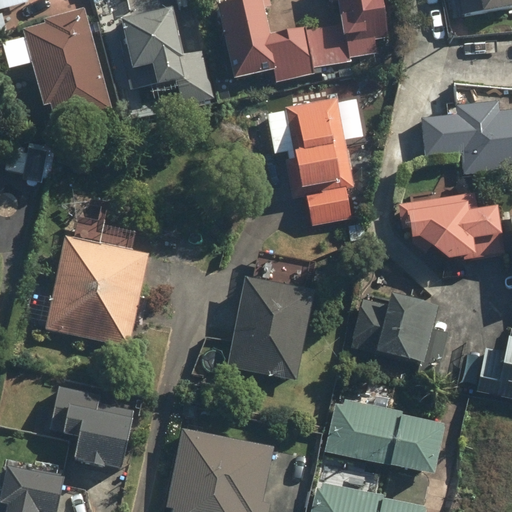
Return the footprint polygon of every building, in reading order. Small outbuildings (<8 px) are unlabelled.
[(0,0),(0,8),(28,0),(0,0)] [(282,80),(347,67),(337,18),(277,30),(270,0),(221,0),(237,77),(280,68),(282,80)] [(388,0),(340,0),(347,36),(365,32),(362,17),(391,12),(388,0)] [(511,0),(458,0),(461,18),(511,8),(511,0)] [(177,8),(124,20),(135,69),(156,64),(161,83),(178,79),(184,103),(216,96),(205,49),(188,53),(177,8)] [(63,134),(121,119),(93,12),(28,29),(48,107),(56,105),(63,134)] [(337,100),(291,107),(309,224),(355,217),(337,100)] [(511,103),(467,107),(467,113),(424,117),(427,153),(470,150),(472,175),(511,171),(511,103)] [(428,237),(451,254),(484,251),(482,234),(506,232),(504,207),(476,209),(475,196),(407,202),(410,239),(428,237)] [(157,247),(67,230),(47,328),(138,345),(157,247)] [(318,291),(248,277),(231,364),(301,378),(318,291)] [(394,308),(363,303),(355,349),(432,363),(444,301),(397,292),(394,308)] [(511,345),(491,342),(484,383),(511,387),(511,345)] [(106,394),(59,387),(53,434),(84,438),(80,466),(129,472),(137,414),(104,410),(106,394)] [(450,422),(341,400),(331,451),(440,473),(450,422)] [(267,492),(274,444),(189,431),(176,511),(275,511),(278,494),(267,492)] [(1,511),(50,511),(51,509),(65,511),(72,481),(11,468),(1,511)] [(429,511),(431,504),(321,485),(316,511),(429,511)]
